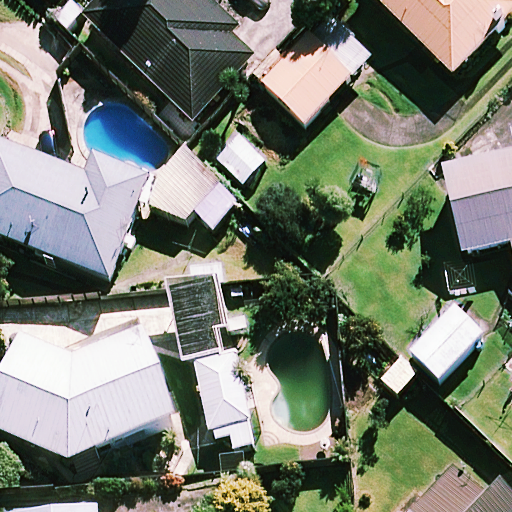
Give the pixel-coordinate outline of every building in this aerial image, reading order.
[(232,30),(201,0),(110,0),(85,25),(192,130),(254,67),(225,38),(232,30)] [(366,0),(452,85),(511,24),(511,10),(501,0),(366,0)] [(324,57),(310,43),(289,64),(280,55),(253,81),(304,133),(372,66),(343,37),(324,57)] [(265,169),(241,144),(219,167),(243,191),(265,169)] [(511,146),(503,149),(508,167),(442,183),(461,265),(511,252),(511,146)] [(86,195),(0,158),(0,247),(110,294),(150,199),(95,175),(86,195)] [(243,212),(224,193),(195,224),(215,242),(243,212)] [(237,364),(223,366),(219,344),(225,342),(216,292),(172,301),(185,369),(196,368),(211,447),(251,440),(237,364)] [(481,345),(453,318),(411,362),(439,389),(481,345)] [(73,371),(20,348),(0,393),(0,438),(67,468),(68,470),(173,432),(142,346),(73,371)] [(488,511),(486,511),(453,480),(421,511),(511,511),(511,509),(502,499),(488,511)]
